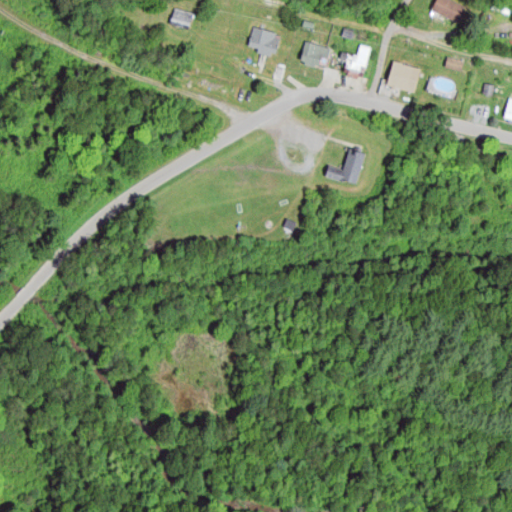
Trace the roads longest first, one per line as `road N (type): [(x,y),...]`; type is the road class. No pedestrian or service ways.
road 1 (residential): [(511,135),(371,98),(310,93),(252,116),(117,69),(0,6)]
road 2 (residential): [(0,320),(109,206),(252,116)]
road 3 (residential): [(387,29),(511,59)]
